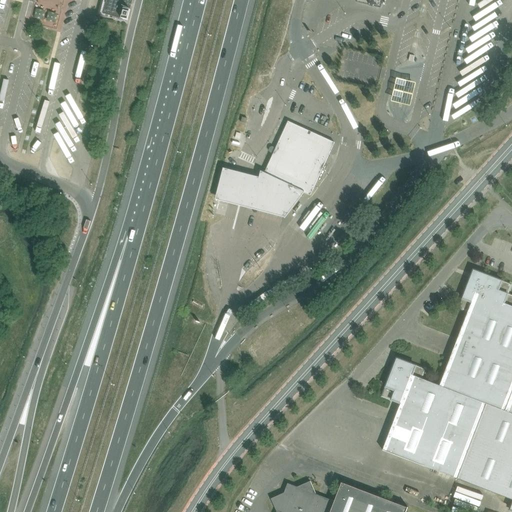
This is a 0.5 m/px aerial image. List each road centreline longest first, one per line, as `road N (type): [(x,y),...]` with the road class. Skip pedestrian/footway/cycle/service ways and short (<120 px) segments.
road 1 (motorway): [(97,511),(240,0)]
road 2 (tertiary): [(193,511),(245,439),(511,146)]
road 3 (unclassified): [(284,447),(488,221),(511,225)]
road 4 (motorway): [(136,234),(87,340),(27,511)]
road 5 (motorway): [(136,234),(53,511)]
road 6 (motorway): [(196,0),(136,234)]
road 7 (motorway): [(88,217),(31,376)]
road 8 (motorway): [(31,376),(10,511)]
